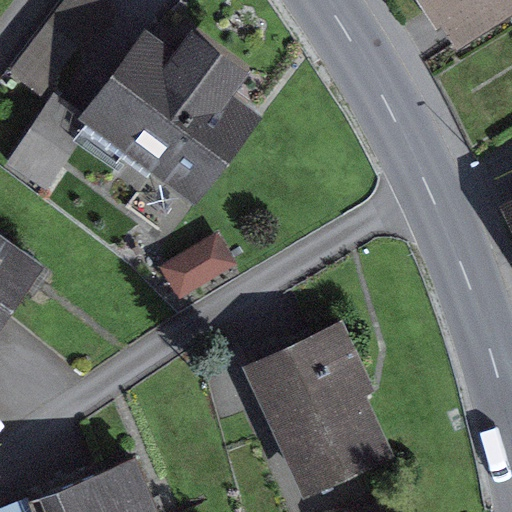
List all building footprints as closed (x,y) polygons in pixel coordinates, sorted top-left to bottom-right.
[(66,0),(17,69),(48,92),(110,7),(100,0),(66,0)] [(511,4),(511,0),(431,0),(456,40),(511,4)] [(192,39),(177,59),(147,37),(89,116),(197,195),(255,116),(228,96),(243,76),(192,39)] [(85,122),(50,98),(8,159),(44,183),(85,122)] [(0,321),(39,265),(0,237),(0,321)] [(232,264),(217,237),(163,267),(178,294),(232,264)] [(391,455),(334,331),(254,367),(310,491),(391,455)] [(152,511),(131,461),(41,499),(46,511),(152,511)]
